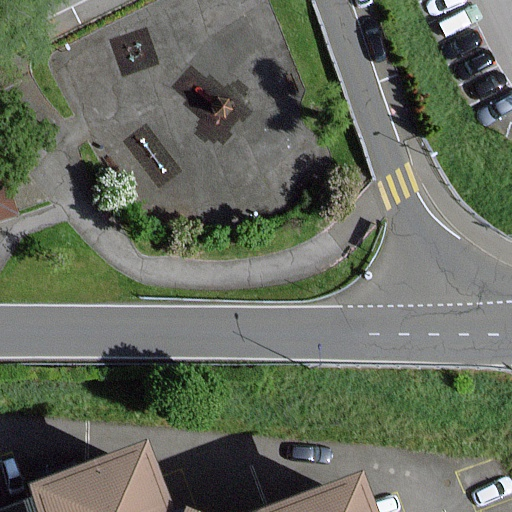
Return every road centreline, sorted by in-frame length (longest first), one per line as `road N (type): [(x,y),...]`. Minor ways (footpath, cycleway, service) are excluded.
road 1 (unclassified): [(462,336),(0,338)]
road 2 (unclassified): [(462,336),(331,0)]
